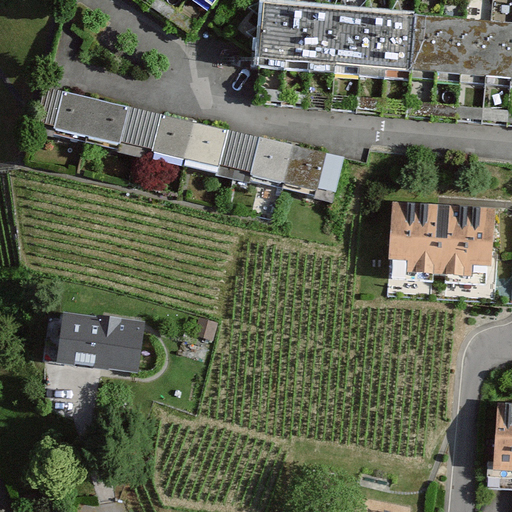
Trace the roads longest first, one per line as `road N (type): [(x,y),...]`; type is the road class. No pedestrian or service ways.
road 1 (residential): [(511,149),(258,123),(222,102),(176,53),(96,0)]
road 2 (unknown): [(222,102),(78,81)]
